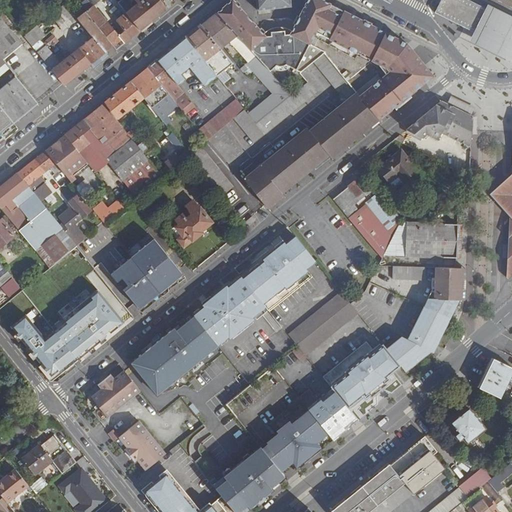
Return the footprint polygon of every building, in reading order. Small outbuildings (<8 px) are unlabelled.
[(74,0),(85,13),(112,47),(113,48),(121,41),(124,45),(140,32),(117,5),(113,9),(120,18),(117,21),(125,32),(120,36),(113,28),(111,29),(93,7),(99,2),(98,0),(74,0)] [(120,0),(116,4),(117,5),(140,32),(165,12),(158,4),(155,0),(133,0),(137,5),(134,7),(128,0),(120,0)] [(162,0),(158,4),(165,12),(174,4),(171,0),(162,0)] [(233,1),(218,14),(257,57),(270,72),(273,69),(274,70),(275,70),(276,70),(277,71),(278,71),(279,71),(279,72),(280,72),(281,72),(282,72),(284,71),(285,71),(286,71),(287,70),(289,69),(291,68),(301,73),(315,63),(325,54),(364,22),(336,8),(321,0),(308,0),(292,33),(291,33),(290,32),(289,31),(288,31),(286,30),(285,30),(284,30),(283,30),(282,29),(280,29),(279,29),(277,29),(275,30),(274,30),(273,30),(271,31),(269,32),(268,33),(266,34),(265,35),(263,36),(254,25),(233,1)] [(256,0),(257,0),(258,11),(259,11),(292,7),(291,0),(256,0)] [(475,2),(471,0),(441,0),(435,12),(463,25),(474,30),(478,32),(483,22),(489,9),(475,2)] [(511,16),(488,5),(469,42),(511,63),(511,16)] [(62,7),(50,17),(62,31),(74,21),(62,7)] [(77,20),(92,39),(78,51),(90,65),(97,60),(100,64),(116,51),(113,48),(112,47),(85,13),(77,20)] [(217,13),(202,24),(222,50),(230,43),(249,63),(257,57),(218,14),(217,13)] [(0,58),(2,61),(21,44),(0,18),(0,58)] [(364,22),(325,54),(344,77),(392,37),(393,37),(364,22)] [(202,24),(186,37),(217,77),(218,78),(232,66),(220,51),(222,50),(202,24)] [(37,26),(23,38),(31,48),(45,36),(37,26)] [(44,48),(37,54),(64,87),(90,65),(78,51),(70,57),(67,54),(65,57),(66,58),(62,61),(63,63),(60,65),(46,48),(49,44),(52,47),(58,43),(52,36),(42,45),(44,48)] [(186,37),(158,60),(165,69),(179,86),(186,80),(182,75),(184,73),(185,74),(186,74),(186,75),(187,75),(187,74),(188,74),(189,74),(192,72),(204,87),(217,77),(186,37)] [(392,37),(344,77),(357,93),(361,99),(415,55),(407,46),(392,37)] [(315,63),(339,92),(339,91),(347,101),(357,93),(344,77),(325,54),(315,63)] [(397,106),(432,77),(415,55),(361,99),(377,118),(379,120),(397,106)] [(247,64),(274,95),(249,115),(256,124),(292,96),(285,88),(270,72),(257,57),(249,63),(247,64)] [(0,58),(0,77),(9,70),(2,61),(0,58)] [(158,60),(148,68),(173,98),(178,105),(182,110),(186,115),(196,108),(192,102),(183,91),(181,88),(179,86),(165,69),(158,60)] [(148,68),(131,82),(144,98),(162,120),(168,115),(158,102),(162,99),(166,103),(173,98),(148,68)] [(308,83),(302,75),(285,88),(292,96),(308,83)] [(16,78),(0,90),(0,107),(11,120),(12,122),(13,124),(37,104),(16,78)] [(144,98),(131,82),(106,102),(119,118),(144,98)] [(308,83),(292,96),(256,124),(265,135),(317,93),(308,83)] [(308,129),(245,180),(268,210),(275,205),(273,202),(329,157),(377,118),(361,99),(357,93),(347,101),(310,131),(308,129)] [(173,98),(166,103),(172,110),(178,105),(173,98)] [(245,110),(236,99),(199,130),(207,141),(234,119),(245,110)] [(473,117),(441,102),(409,128),(406,130),(423,138),(427,136),(438,142),(443,133),(472,148),(472,147),(472,130),(473,117)] [(104,103),(77,125),(108,164),(135,199),(162,178),(159,173),(144,154),(137,146),(104,103)] [(0,107),(0,145),(19,130),(13,124),(12,122),(11,120),(0,107)] [(234,119),(254,144),(265,135),(256,124),(249,115),(245,110),(234,119)] [(172,120),(168,115),(162,120),(166,125),(172,120)] [(379,120),(377,118),(329,157),(331,159),(379,120)] [(77,125),(65,135),(79,153),(96,174),(108,164),(77,125)] [(406,130),(405,133),(422,141),(423,138),(406,130)] [(168,137),(176,147),(181,143),(173,133),(168,137)] [(80,165),(91,178),(96,174),(79,153),(74,157),(71,153),(76,149),(65,135),(45,151),(56,165),(58,164),(72,182),(75,180),(73,176),(76,173),(73,171),(80,165)] [(143,142),(137,146),(144,154),(149,150),(143,142)] [(200,146),(190,155),(207,175),(216,187),(223,196),(234,188),(200,146)] [(79,153),(76,149),(71,153),(74,157),(79,153)] [(45,151),(17,173),(40,201),(52,192),(41,177),(50,170),(54,176),(61,171),(56,165),(45,151)] [(164,161),(168,166),(159,173),(162,178),(181,163),(187,157),(190,155),(187,151),(178,157),(174,153),(164,161)] [(418,171),(402,151),(378,169),(394,189),(418,171)] [(184,167),(191,162),(187,157),(181,163),(184,167)] [(0,187),(0,207),(7,216),(20,232),(50,269),(55,265),(71,251),(77,247),(60,226),(40,201),(17,173),(0,187)] [(196,183),(206,196),(216,187),(207,175),(196,183)] [(511,176),(492,195),(510,216),(508,245),(507,259),(506,279),(507,280),(511,276),(511,176)] [(348,188),(334,201),(348,218),(359,210),(355,205),(371,192),(368,188),(369,187),(360,178),(348,188)] [(83,179),(76,187),(84,194),(91,186),(83,179)] [(368,206),(350,221),(383,260),(384,256),(401,221),(402,219),(380,193),(367,204),(368,206)] [(60,218),(64,223),(60,226),(77,247),(90,236),(85,231),(82,233),(75,225),(93,210),(80,195),(70,203),(73,207),(60,218)] [(180,225),(175,228),(181,236),(176,239),(184,249),(205,233),(203,232),(214,223),(200,207),(194,201),(188,206),(190,209),(187,211),(189,214),(185,216),(183,214),(176,220),(180,225)] [(124,208),(119,203),(108,212),(103,205),(96,211),(106,223),(124,208)] [(7,216),(0,221),(0,252),(1,252),(0,250),(0,248),(20,232),(7,216)] [(252,217),(245,222),(249,226),(256,221),(252,217)] [(407,223),(401,221),(384,256),(406,257),(407,223)] [(445,224),(407,223),(406,257),(406,258),(444,259),(444,258),(457,258),(458,226),(445,225),(445,224)] [(175,228),(171,232),(176,239),(181,236),(175,228)] [(276,249),(263,260),(288,290),(309,273),(308,270),(317,263),(296,237),(286,244),(283,241),(275,247),(276,249)] [(131,257),(160,292),(182,274),(154,239),(131,257)] [(131,257),(111,274),(117,282),(122,279),(127,286),(122,289),(139,309),(160,292),(131,257)] [(256,269),(243,280),(265,306),(278,295),(279,296),(288,290),(263,260),(255,267),(256,269)] [(393,279),(425,281),(426,267),(394,266),(393,279)] [(437,268),(436,279),(435,289),(433,289),(425,307),(446,317),(455,300),(459,300),(460,300),(461,269),(437,268)] [(0,279),(0,284),(2,287),(1,288),(9,298),(20,288),(8,273),(0,279)] [(242,278),(240,276),(227,286),(229,288),(242,278)] [(227,286),(216,295),(242,327),(253,318),(266,307),(265,306),(243,280),(242,278),(229,288),(227,286)] [(23,291),(14,298),(17,303),(19,301),(24,307),(31,301),(23,291)] [(120,324),(96,294),(90,299),(91,301),(64,323),(65,325),(53,335),(73,361),(120,324)] [(207,312),(207,316),(226,340),(228,338),(242,327),(216,295),(203,306),(204,308),(207,312)] [(351,304),(343,295),(312,320),(320,329),(351,304)] [(459,300),(455,300),(446,317),(450,319),(459,300)] [(24,307),(19,301),(17,303),(8,311),(12,316),(24,307)] [(351,304),(320,329),(298,347),(305,355),(358,313),(351,304)] [(425,307),(421,315),(442,325),(446,317),(425,307)] [(194,317),(218,346),(226,340),(207,316),(207,312),(204,308),(194,316),(194,317)] [(408,340),(402,337),(387,349),(401,365),(403,368),(426,350),(429,351),(442,325),(421,315),(408,340)] [(174,329),(169,334),(195,366),(219,347),(218,346),(194,317),(176,331),(174,329)] [(450,319),(446,317),(442,325),(447,327),(450,319)] [(73,361),(53,335),(43,343),(23,318),(11,328),(51,378),(73,361)] [(255,320),(253,318),(242,327),(243,329),(255,320)] [(320,329),(312,320),(290,337),(298,347),(320,329)] [(447,327),(442,325),(429,351),(431,352),(433,353),(447,327)] [(243,329),(242,327),(228,338),(230,340),(243,329)] [(169,334),(145,352),(171,385),(195,366),(169,334)] [(366,342),(323,377),(331,387),(346,374),(345,372),(369,353),(370,355),(374,352),(366,342)] [(346,374),(331,387),(334,391),(348,408),(351,405),(361,397),(363,395),(366,398),(370,395),(385,383),(390,379),(387,376),(401,365),(387,349),(383,344),(374,352),(370,355),(369,353),(345,372),(346,374)] [(292,352),(301,362),(307,357),(305,355),(298,347),(292,352)] [(429,351),(426,350),(403,368),(406,372),(431,352),(429,351)] [(145,352),(131,364),(158,396),(171,385),(145,352)] [(494,358),(488,355),(474,385),(480,388),(494,358)] [(511,367),(497,360),(494,358),(480,388),(500,398),(505,386),(510,389),(511,385),(511,381),(509,380),(511,373),(511,367)] [(92,398),(108,417),(140,390),(125,371),(114,380),(111,376),(98,385),(102,390),(92,398)] [(387,385),(385,383),(370,395),(371,397),(387,385)] [(309,389),(299,398),(309,411),(328,434),(333,441),(346,430),(344,428),(356,419),(348,408),(334,391),(322,401),(320,399),(319,400),(309,389)] [(362,399),(361,397),(351,405),(353,407),(362,399)] [(486,429),(469,409),(453,423),(459,432),(454,435),(460,442),(465,438),(468,443),(486,429)] [(268,445),(263,449),(281,472),(292,463),(296,468),(319,449),(315,444),(328,434),(309,411),(291,426),(288,423),(277,432),(278,435),(267,444),(268,445)] [(135,462),(138,460),(147,470),(166,454),(138,421),(119,437),(128,448),(125,450),(135,462)] [(36,475),(52,462),(62,474),(76,463),(55,435),(41,446),(38,443),(29,451),(30,452),(23,458),(36,475)] [(425,436),(418,442),(441,472),(445,469),(434,455),(430,451),(434,448),(425,436)] [(390,511),(413,494),(414,494),(441,472),(418,442),(332,511),(390,511)] [(492,479),(482,466),(458,485),(460,487),(468,497),(480,488),(489,481),(492,479)] [(511,471),(508,466),(492,479),(489,481),(498,493),(504,488),(505,487),(501,482),(511,473),(511,471)] [(16,470),(0,482),(0,494),(7,503),(28,486),(16,470)] [(78,476),(83,482),(71,491),(83,507),(101,493),(84,471),(78,476)] [(166,474),(145,491),(161,511),(175,511),(188,501),(166,474)] [(36,494),(47,484),(41,477),(29,487),(36,494)] [(489,481),(480,488),(486,496),(495,507),(504,500),(498,493),(489,481)] [(460,487),(456,490),(465,500),(468,497),(460,487)] [(505,489),(504,488),(498,493),(504,500),(504,501),(508,498),(503,491),(505,489)] [(465,500),(456,490),(429,511),(450,511),(462,503),(465,500)] [(498,511),(495,507),(486,496),(468,511),(469,511),(498,511)] [(233,511),(221,497),(202,511),(197,511),(188,501),(175,511),(233,511)] [(14,511),(4,499),(0,501),(0,511),(14,511)] [(469,511),(468,511),(462,503),(450,511),(469,511)]
